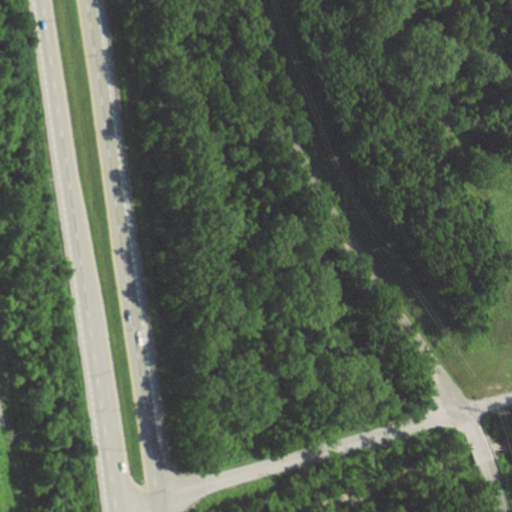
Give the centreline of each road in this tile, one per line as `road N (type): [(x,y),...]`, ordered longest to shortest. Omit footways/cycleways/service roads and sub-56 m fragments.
road 1 (trunk): [(156,511),(81,0)]
road 2 (residential): [(112,511),(511,399)]
road 3 (trunk): [(38,0),(94,381)]
road 4 (trunk): [(94,381),(112,511)]
